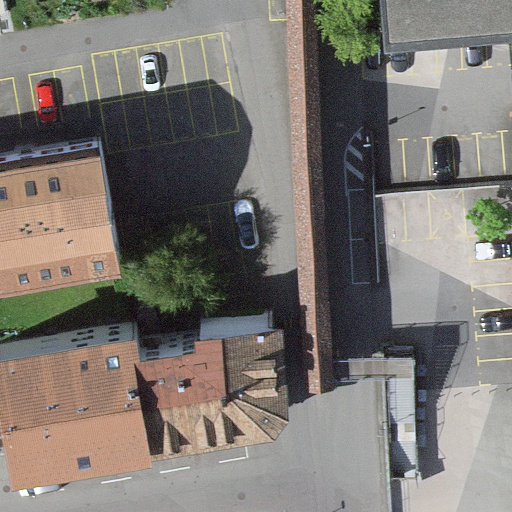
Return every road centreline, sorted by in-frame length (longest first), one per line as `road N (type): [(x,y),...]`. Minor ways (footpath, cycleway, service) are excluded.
road 1 (residential): [(349,0),(357,391),(332,463)]
road 2 (residential): [(332,463),(299,393),(232,12)]
road 3 (residential): [(334,483),(62,511)]
road 4 (residential): [(232,12),(0,55)]
road 5 (unknown): [(351,101),(511,91)]
